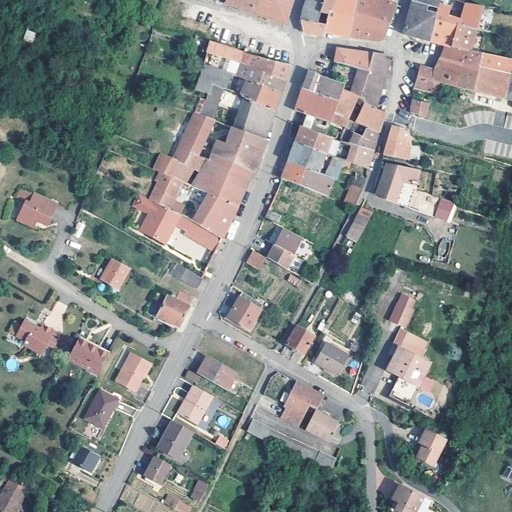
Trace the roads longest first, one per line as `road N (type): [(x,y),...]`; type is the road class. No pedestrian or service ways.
road 1 (residential): [(387,45),(397,55),(397,85),(365,192),(272,357)]
road 2 (residential): [(200,316),(273,158),(300,63),(298,43)]
road 3 (residential): [(375,511),(365,412),(272,357)]
road 4 (residential): [(104,511),(185,349)]
road 5 (residential): [(37,271),(153,344),(185,349)]
